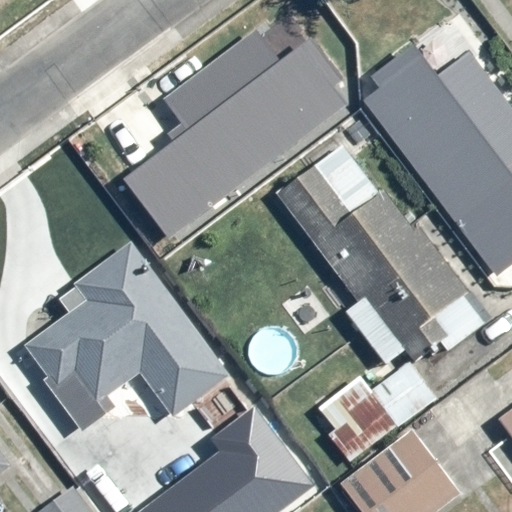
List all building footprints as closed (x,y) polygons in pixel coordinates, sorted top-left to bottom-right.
[(354,104),(283,10),(168,96),(143,63),(81,109),(177,236),(354,104)] [(494,289),(511,275),(511,100),(474,50),(459,62),(440,75),(417,43),(377,73),(384,84),(366,97),(378,114),(463,229),(454,235),(494,289)] [(446,360),(496,325),(392,190),(389,193),(348,139),(276,194),(357,300),(346,308),(393,371),(373,387),(358,367),(313,401),(335,430),(328,435),(349,464),(424,406),(441,394),(417,362),(438,348),(446,360)] [(182,511),(186,510),(113,413),(121,407),(113,396),(144,372),(177,415),(232,374),(131,241),(75,283),(89,301),(27,349),(71,407),(40,431),(81,484),(100,511),(182,511)] [(349,464),(334,476),(361,511),(436,511),(480,479),(424,406),(349,464)] [(511,411),(497,423),(511,440),(511,411)] [(100,511),(81,484),(43,511),(100,511)]
